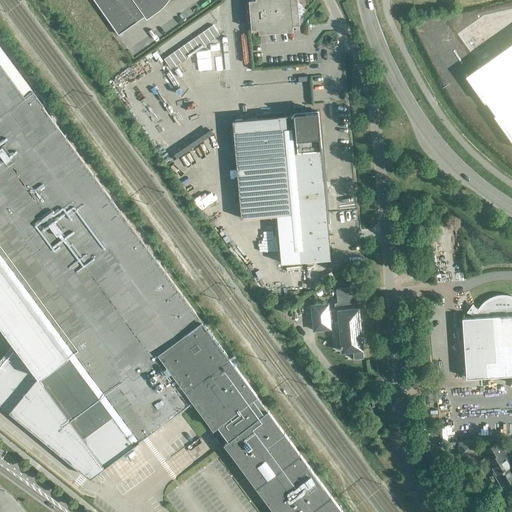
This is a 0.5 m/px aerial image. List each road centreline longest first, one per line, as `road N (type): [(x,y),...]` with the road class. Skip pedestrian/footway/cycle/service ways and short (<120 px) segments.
road 1 (unclassified): [(403,444),(372,111),(329,0)]
road 2 (primary): [(511,208),(433,140),(377,44),(363,0)]
